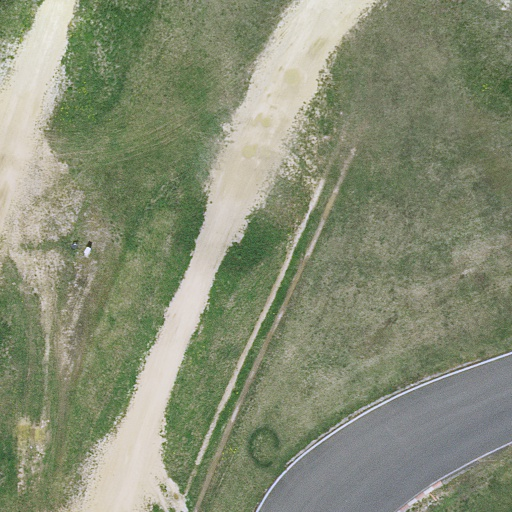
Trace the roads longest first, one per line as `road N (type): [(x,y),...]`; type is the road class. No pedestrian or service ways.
road 1 (track): [(340,0),(105,511)]
road 2 (track): [(0,209),(66,0)]
